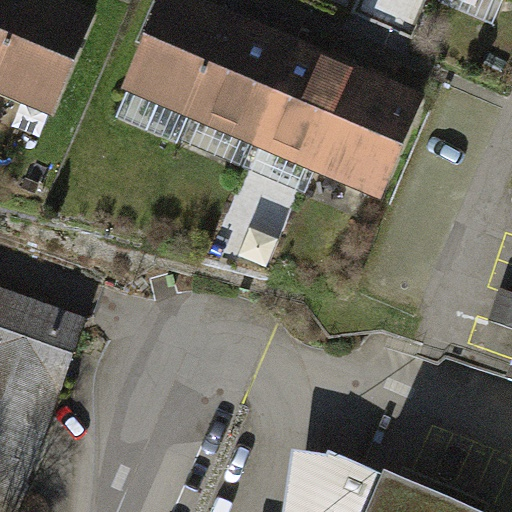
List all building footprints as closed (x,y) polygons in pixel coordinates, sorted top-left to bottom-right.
[(0,0),(0,52),(22,0),(0,0)] [(93,18),(48,0),(22,0),(0,52),(0,92),(53,115),(93,18)] [(233,22),(180,0),(167,0),(129,90),(191,118),(233,22)] [(295,49),(233,22),(191,118),(253,144),(295,49)] [(355,75),(295,49),(253,144),(315,171),(355,75)] [(422,103),(355,75),(315,171),(383,199),(422,103)] [(19,511),(89,317),(0,285),(0,506),(16,511),(19,511)] [(511,352),(502,381),(511,383),(511,352)] [(476,511),(294,439),(281,511),(476,511)]
